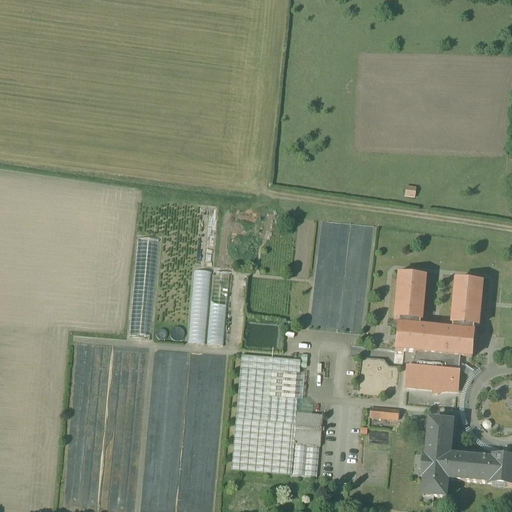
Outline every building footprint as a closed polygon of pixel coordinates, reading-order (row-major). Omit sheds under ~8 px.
[(229,277),(193,274),(187,345),(223,348),(229,277)] [(430,280),(397,277),(392,325),(398,326),(395,353),(419,356),(417,370),(412,369),(409,392),(466,398),(468,374),(461,374),(462,359),(484,362),(487,331),(490,331),(494,288),(464,285),(459,331),(426,328),(430,280)] [(240,358),(231,472),(319,479),(324,419),(297,417),(301,363),(240,358)] [(469,361),(465,367),(473,372),(477,367),(469,361)] [(396,414),(370,411),(369,420),(395,423),(396,414)] [(461,424),(433,422),(426,500),(454,503),(456,484),(511,488),(511,462),(458,459),(461,424)]
